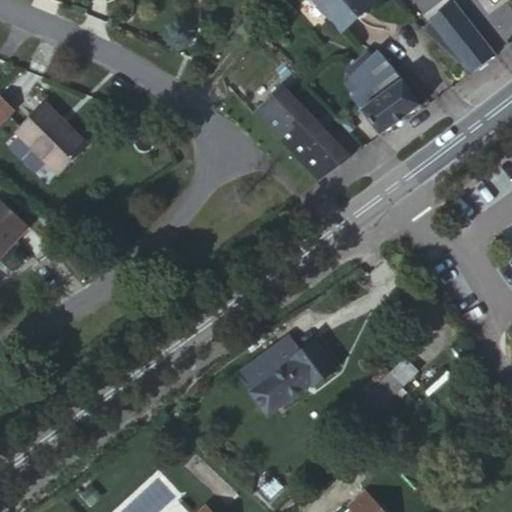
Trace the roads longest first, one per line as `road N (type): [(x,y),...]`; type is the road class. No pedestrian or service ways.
road 1 (secondary): [(391,191),(0,472)]
road 2 (residential): [(242,151),(109,288),(0,335)]
road 3 (residential): [(0,14),(110,59),(242,151)]
road 4 (residential): [(391,191),(453,247),(498,309),(497,357),(511,377)]
road 5 (secondary): [(511,98),(391,191)]
